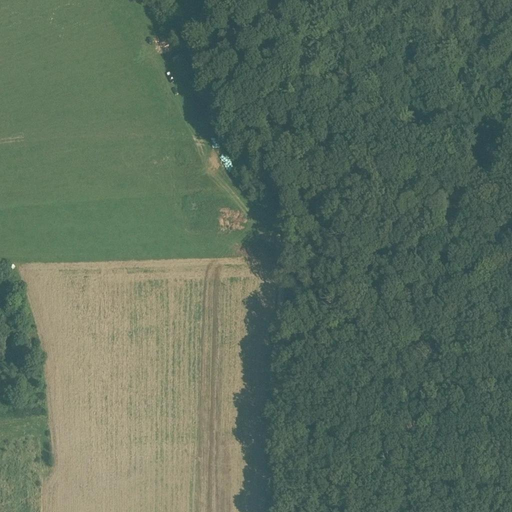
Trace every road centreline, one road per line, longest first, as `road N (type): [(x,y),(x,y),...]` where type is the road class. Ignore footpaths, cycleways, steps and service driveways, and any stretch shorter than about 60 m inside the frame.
road 1 (track): [(329,0),(307,84),(283,263),(275,511)]
road 2 (track): [(511,361),(350,317),(325,315),(279,339)]
road 3 (track): [(277,461),(511,504)]
